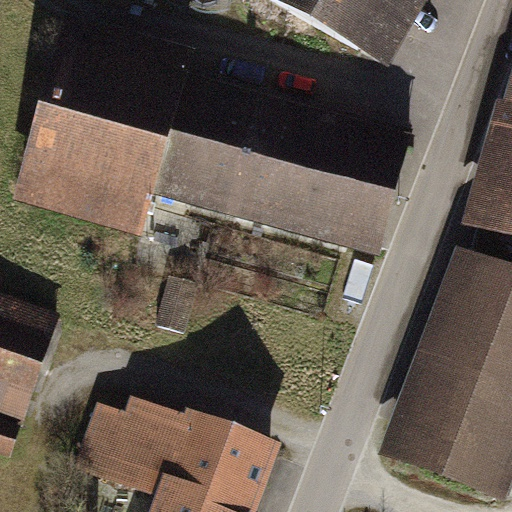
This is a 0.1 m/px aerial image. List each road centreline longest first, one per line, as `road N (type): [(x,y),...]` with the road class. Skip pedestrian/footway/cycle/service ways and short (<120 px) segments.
road 1 (residential): [(321,511),(511,22)]
road 2 (unknown): [(476,112),(76,0)]
